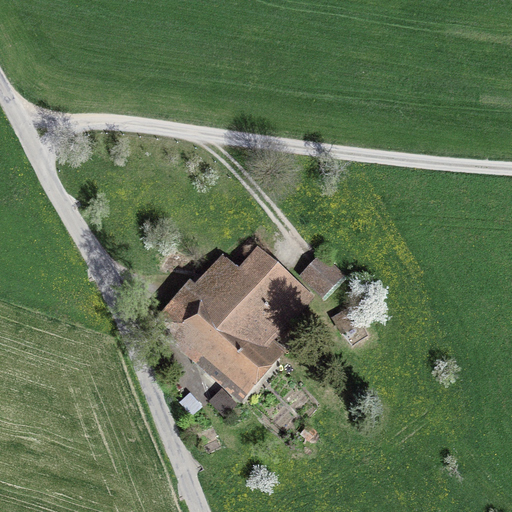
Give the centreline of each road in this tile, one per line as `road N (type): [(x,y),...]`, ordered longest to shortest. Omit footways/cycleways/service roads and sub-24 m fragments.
road 1 (track): [(511,170),(14,112)]
road 2 (unclassified): [(200,511),(96,265),(0,88)]
